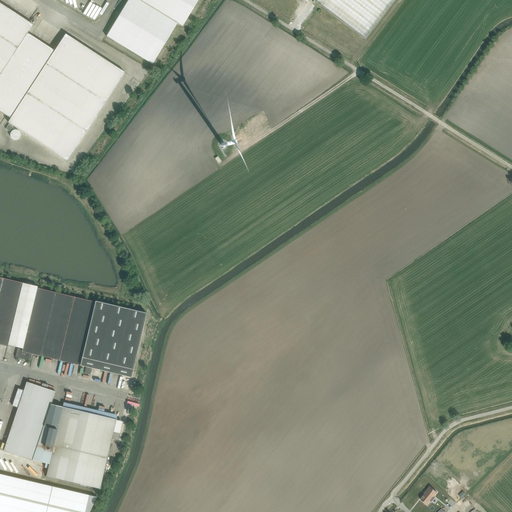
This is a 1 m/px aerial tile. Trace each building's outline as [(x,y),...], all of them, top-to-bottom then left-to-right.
[(198,0),(127,0),(106,36),(152,64),(177,23),(182,26),(198,0)] [(314,0),(365,39),(394,0),(314,0)] [(0,3),(0,111),(11,118),(8,122),(67,161),(124,72),(65,34),(54,51),(27,33),(33,25),(0,3)] [(95,302),(37,288),(37,286),(0,277),(0,344),(8,346),(8,345),(22,348),(22,349),(19,348),(17,349),(16,356),(17,357),(29,360),(30,359),(31,354),(80,365),(95,302)] [(131,377),(146,313),(95,301),(95,302),(80,365),(86,367),(84,373),(90,375),(92,368),(131,377)] [(51,404),(55,391),(26,382),(23,390),(18,388),(12,406),(18,407),(12,425),(6,423),(1,440),(6,442),(3,450),(32,460),(51,404)] [(100,488),(116,419),(51,404),(32,460),(49,464),(46,476),(100,488)] [(0,473),(0,511),(89,511),(96,497),(0,473)]
